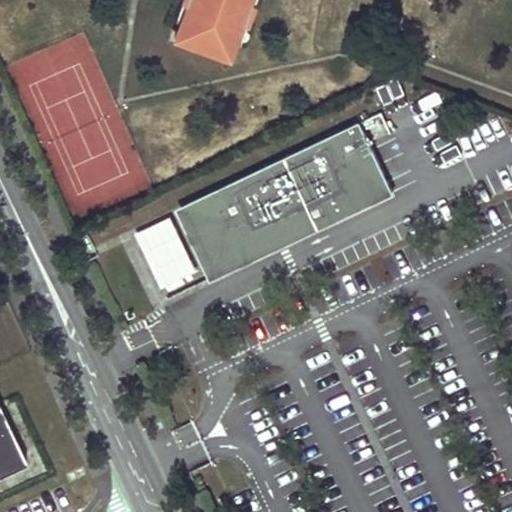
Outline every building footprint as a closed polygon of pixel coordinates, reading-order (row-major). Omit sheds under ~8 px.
[(180,22),(174,39),(226,58),(233,41),(239,24),(245,26),(252,5),(246,3),(247,0),(181,0),(181,3),(187,5),(180,22)] [(187,5),(181,3),(174,20),(180,22),(187,5)] [(239,43),(245,26),(239,24),(233,41),(239,43)] [(374,133),(388,126),(381,111),(366,117),(374,133)] [(360,123),(186,206),(219,276),(277,248),(273,235),(340,218),(393,193),(360,123)] [(186,206),(177,211),(210,280),(219,276),(186,206)] [(171,218),(136,235),(161,290),(197,273),(171,218)] [(340,218),(273,235),(277,248),(340,218)] [(0,469),(22,460),(0,409),(0,469)]
